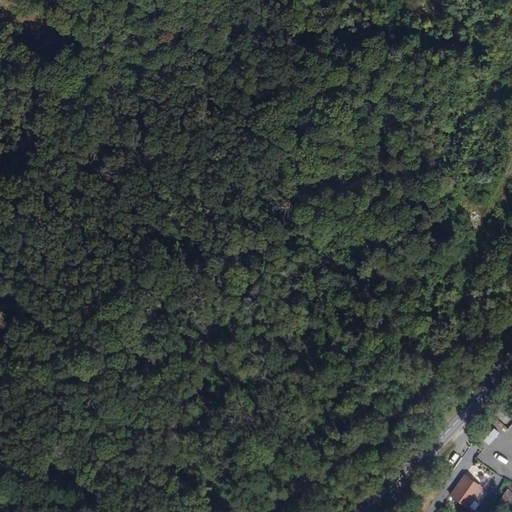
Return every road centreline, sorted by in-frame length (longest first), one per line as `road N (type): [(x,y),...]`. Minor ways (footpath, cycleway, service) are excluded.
road 1 (track): [(263,511),(413,407),(447,350),(511,172)]
road 2 (tertiary): [(361,511),(431,449),(511,344)]
